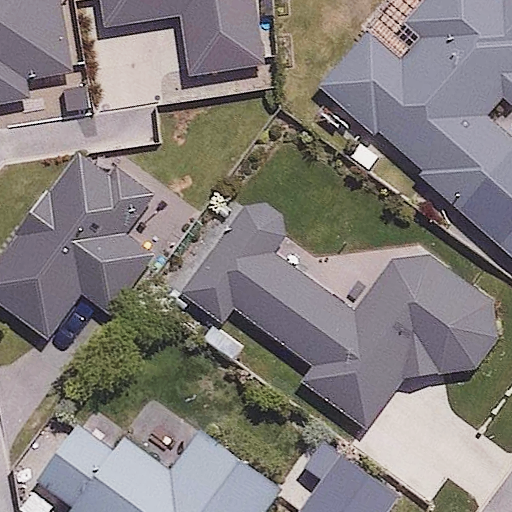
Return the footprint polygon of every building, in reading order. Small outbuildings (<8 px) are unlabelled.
[(45,86),(32,0),(0,0),(0,111),(7,111),(4,91),(45,86)] [(235,0),(81,0),(87,47),(168,36),(176,98),(247,88),(235,0)] [(370,32),(321,86),(511,258),(511,134),(490,115),(506,98),(511,104),(511,0),(423,0),(411,14),(431,32),(403,62),(370,32)] [(159,201),(75,139),(0,239),(0,324),(44,357),(85,302),(110,320),(162,250),(136,231),(159,201)] [(486,374),(506,348),(496,299),(435,253),(394,256),(356,305),(284,250),(296,233),(253,200),(176,299),(229,340),(246,318),(315,370),(302,386),(369,437),(413,379),(486,374)] [(16,509),(19,511),(279,511),(296,488),(151,393),(130,425),(89,398),(16,509)]
